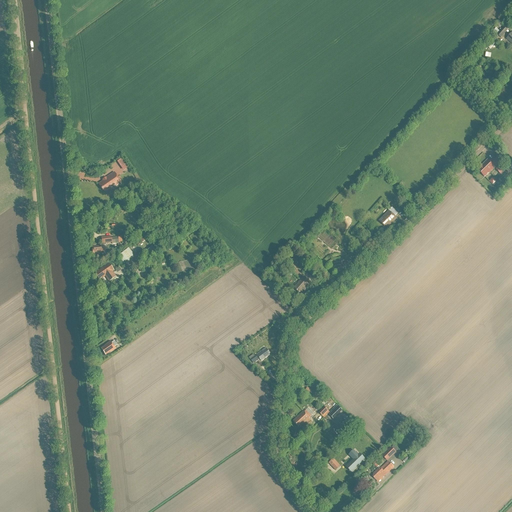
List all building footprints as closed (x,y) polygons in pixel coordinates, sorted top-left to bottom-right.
[(497,35),(501,38),(508,31),(504,27),(497,35)] [(495,167),(502,160),(497,155),(490,162),(488,160),(482,166),(480,165),(477,167),(481,172),(480,173),(485,177),(488,174),(489,174),(495,167)] [(119,161),(125,171),(130,168),(124,158),(119,161)] [(501,175),(506,170),(502,165),(496,170),(501,175)] [(103,181),(99,185),(103,191),(104,190),(105,193),(110,189),(111,190),(116,186),(121,183),(114,173),(103,181)] [(493,186),(497,181),(492,177),(488,182),(493,186)] [(392,208),(389,211),(379,221),(384,227),(385,226),(387,228),(397,219),(391,213),(394,210),(392,208)] [(100,247),(92,248),(93,254),(94,254),(94,256),(105,255),(104,244),(112,243),(111,238),(111,237),(101,238),(102,244),(99,244),(99,245),(100,247)] [(128,249),(118,256),(125,265),(134,258),(128,249)] [(97,273),(95,275),(99,280),(102,278),(103,278),(105,277),(109,282),(116,277),(112,272),(114,271),(109,264),(97,272),(97,273)] [(297,269),(291,264),(287,268),(293,273),(297,269)] [(296,289),(295,290),(299,293),(298,294),(299,294),(299,295),(300,295),(301,295),(302,294),(301,293),(303,291),(304,292),(307,290),(305,289),(310,283),(304,277),(294,288),(296,289)] [(111,317),(116,315),(114,310),(113,306),(108,308),(111,317)] [(105,346),(101,349),(105,356),(110,352),(110,353),(115,349),(114,347),(117,345),(114,341),(111,343),(110,342),(104,346),(105,346)] [(269,355),(270,354),(266,348),(251,360),(254,364),(260,360),(261,362),(270,356),(269,355)] [(338,406),(329,415),(333,420),(342,411),(338,406)] [(324,418),(330,413),(324,407),(318,413),(324,418)] [(305,412),(304,412),(293,421),(298,427),(299,426),(301,428),(305,424),(307,425),(311,421),(310,419),(310,418),(312,416),(306,411),(305,412)] [(345,430),(350,425),(344,420),(334,430),(335,431),(334,432),(339,437),(346,431),(345,430)] [(351,463),(356,468),(368,457),(358,447),(354,451),(359,456),(351,463)] [(387,461),(396,452),(391,447),(382,456),(387,461)] [(339,465),(334,460),(329,464),(334,470),(339,465)] [(373,477),(378,481),(393,467),(389,462),(381,469),(380,468),(374,474),(375,475),(373,477)]
